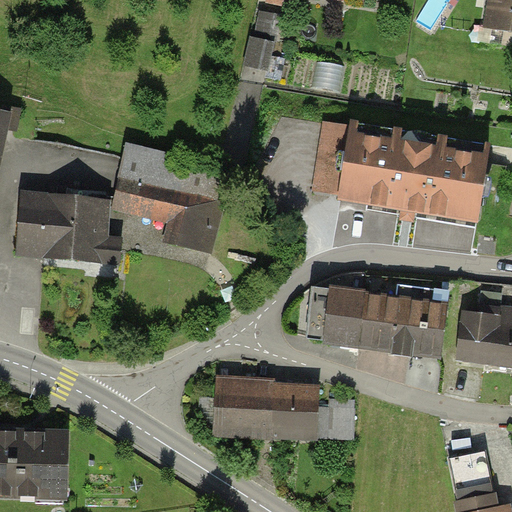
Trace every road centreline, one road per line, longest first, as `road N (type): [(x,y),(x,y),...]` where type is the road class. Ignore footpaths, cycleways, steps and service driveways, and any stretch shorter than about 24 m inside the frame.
road 1 (residential): [(511,272),(341,259),(264,312),(247,339)]
road 2 (residential): [(247,339),(267,353),(402,396),(503,417)]
road 3 (tertiary): [(124,418),(271,511)]
road 4 (residential): [(247,339),(218,346),(133,403),(124,418)]
road 5 (tertiary): [(0,358),(124,418)]
